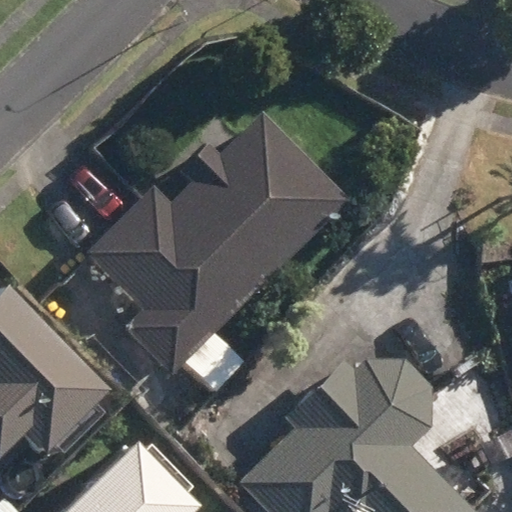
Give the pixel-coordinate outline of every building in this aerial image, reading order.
[(107,336),(156,384),(329,208),(241,122),(200,163),(188,149),(160,179),(173,192),(153,212),(134,194),(68,261),(124,317),(107,336)] [(109,383),(8,280),(0,287),(0,466),(36,432),(47,443),(109,383)] [(451,511),(395,455),(416,434),(416,396),(389,369),(344,368),(336,378),(325,366),(266,424),(277,436),(221,492),(241,511),(451,511)] [(462,453),(476,477),(508,458),(494,434),(462,453)] [(185,511),(199,499),(136,435),(57,511),(185,511)]
